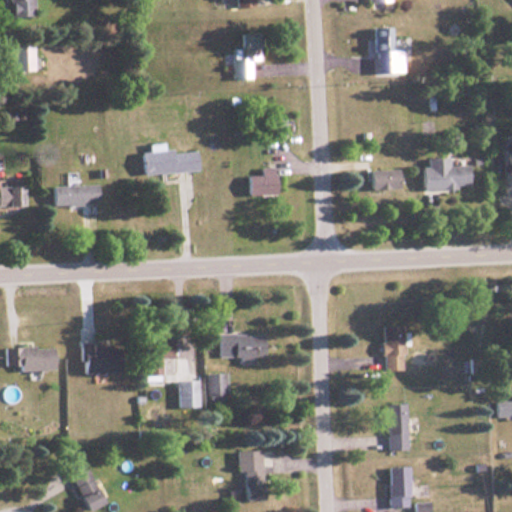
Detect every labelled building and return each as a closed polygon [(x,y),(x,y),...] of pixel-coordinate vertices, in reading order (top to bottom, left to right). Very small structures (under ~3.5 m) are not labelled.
[(5,0),(5,17),(29,17),(29,0),(5,0)] [(250,0),(231,0),(232,11),(251,11),(250,0)] [(369,27),(369,72),(398,72),(398,49),(387,49),(387,27),(369,27)] [(246,60),(254,60),(254,35),(230,35),(230,79),(246,79),(246,60)] [(8,70),(29,70),(29,40),(8,40),(8,70)] [(265,136),(280,136),(280,120),(265,120),(265,136)] [(498,170),(511,170),(511,145),(498,145),(498,170)] [(194,170),(192,148),(134,154),(137,176),(194,170)] [(417,189),(464,189),(464,165),(445,165),(445,157),(422,157),(422,166),(417,166),(417,189)] [(255,176),(241,176),(241,195),(269,195),(269,168),(255,168),(255,176)] [(365,170),(366,189),(396,188),(395,169),(365,170)] [(93,204),(93,185),(46,185),(46,204),(93,204)] [(0,187),(0,206),(16,206),(16,187),(0,187)] [(378,370),(400,370),(400,325),(378,325),(378,370)] [(260,357),(260,334),(214,334),(214,357),(237,357),(237,363),(252,363),(252,357),(260,357)] [(157,358),(172,359),(172,336),(139,336),(139,382),(157,382),(157,358)] [(76,342),(76,373),(115,373),(115,342),(76,342)] [(0,346),(0,370),(50,370),(50,346),(0,346)] [(203,373),(203,401),(223,401),(223,373),(203,373)] [(174,381),(174,407),(191,407),(191,400),(189,400),(189,381),(174,381)] [(511,418),(511,401),(493,401),(492,418),(511,418)] [(402,404),(383,404),(383,450),(402,450),(402,404)] [(235,451),(235,500),(258,500),(258,451),(235,451)] [(98,503),(80,459),(63,466),(81,510),(98,503)] [(384,466),(384,506),(404,506),(404,466),(384,466)]
